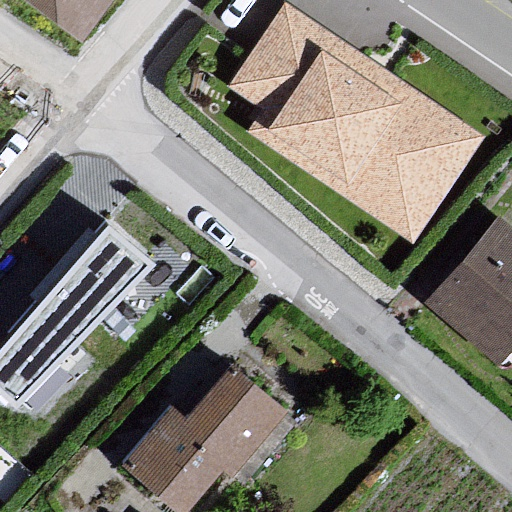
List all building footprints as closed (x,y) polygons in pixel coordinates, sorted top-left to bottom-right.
[(51,0),(87,28),(109,0),(51,0)] [(287,3),(234,81),(263,100),(246,126),(410,236),(480,132),(287,3)] [(57,184),(0,243),(0,364),(19,383),(152,245),(105,201),(91,216),(57,184)] [(511,234),(489,217),(425,301),(496,355),(511,333),(511,234)] [(171,408),(123,464),(175,507),(216,459),(230,471),(280,412),(229,369),(185,420),(171,408)]
